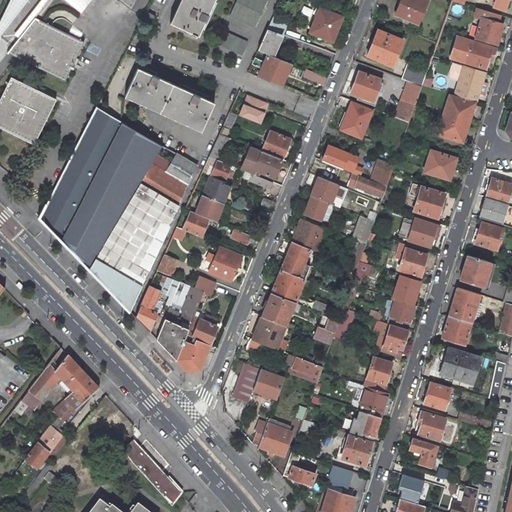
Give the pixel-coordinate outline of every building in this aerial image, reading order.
[(10,0),(1,18),(0,20),(0,28),(7,20),(22,1),(21,0),(10,0)] [(183,0),(173,24),(198,35),(214,2),(214,0),(183,0)] [(265,0),(237,0),(230,15),(255,26),(266,1),(265,0)] [(427,0),(399,0),(395,11),(409,17),(408,19),(419,23),(427,0)] [(492,0),(496,1),(494,5),(504,8),(506,0),(492,0)] [(482,17),(475,37),(497,43),(503,22),(497,21),(499,14),(477,7),(475,15),(482,17)] [(320,8),(310,31),(332,41),(342,17),(320,8)] [(146,12),(141,20),(151,25),(155,16),(146,12)] [(287,21),(273,16),(267,29),(278,33),(281,34),(287,21)] [(39,19),(35,18),(19,38),(28,41),(39,19)] [(19,38),(7,52),(65,81),(84,42),(39,19),(28,41),(19,38)] [(267,29),(258,50),(268,54),(269,54),(278,33),(267,29)] [(403,40),(378,30),(367,55),(393,65),(403,40)] [(223,31),(217,44),(242,55),(247,42),(223,31)] [(495,47),(458,36),(451,56),(489,68),(495,47)] [(268,54),(257,76),(281,86),(291,63),(269,54),(268,54)] [(425,78),(428,70),(407,62),(401,79),(409,82),(422,86),(422,85),(425,78)] [(485,71),(464,64),(454,94),(476,100),(478,93),(483,95),(487,82),(482,80),(485,71)] [(137,68),(126,93),(202,128),(214,103),(179,87),(156,76),(137,68)] [(319,75),(305,69),(302,77),(316,82),(319,75)] [(382,79),(359,71),(350,92),(374,100),(382,79)] [(11,77),(0,99),(0,127),(34,144),(56,99),(11,77)] [(432,80),(425,78),(422,85),(429,87),(432,80)] [(422,86),(409,82),(406,92),(418,96),(422,86)] [(249,94),(240,115),(260,123),(268,102),(249,94)] [(473,101),(449,95),(437,134),(461,140),(473,101)] [(416,104),(400,98),(394,116),(409,122),(416,104)] [(372,110),(351,102),(340,129),(361,138),(372,110)] [(197,166),(162,145),(97,106),(39,217),(54,233),(86,266),(89,268),(130,311),(197,166)] [(223,126),(220,133),(226,136),(229,129),(223,126)] [(270,131),(262,150),(282,159),(290,139),(270,131)] [(220,133),(209,156),(222,161),(232,138),(226,136),(220,133)] [(328,145),(322,160),(352,172),(358,157),(328,145)] [(259,152),(260,149),(251,146),(241,169),(253,174),(254,169),(261,153),(259,152)] [(262,150),(260,149),(259,152),(261,153),(254,169),(274,177),(282,159),(262,150)] [(456,157),(430,150),(424,171),(449,178),(456,157)] [(209,156),(202,172),(208,175),(211,166),(215,168),(212,175),(225,180),(231,165),(222,161),(209,156)] [(395,163),(379,157),(370,180),(379,183),(387,186),(392,171),(393,169),(395,163)] [(370,180),(353,173),(349,182),(383,196),(387,186),(379,183),(370,180)] [(272,182),(253,174),(250,181),(270,189),(272,182)] [(211,176),(204,194),(223,202),(225,197),(230,184),(211,176)] [(199,177),(193,190),(200,193),(206,180),(199,177)] [(338,185),(318,177),(311,195),(328,202),(330,203),(334,195),(338,185)] [(511,186),(511,183),(491,177),(485,197),(511,205),(511,190),(511,186)] [(445,193),(421,186),(413,210),(437,217),(445,193)] [(193,190),(185,208),(189,210),(192,211),(200,193),(193,190)] [(204,194),(196,213),(209,218),(216,221),(220,211),(223,202),(204,194)] [(328,202),(311,195),(304,213),(321,220),(328,202)] [(343,199),(334,195),(330,203),(339,207),(343,199)] [(258,204),(273,209),(276,202),(261,196),(258,204)] [(511,205),(485,197),(479,216),(511,226),(511,205)] [(381,202),(376,200),(370,219),(374,221),(380,205),(381,202)] [(189,210),(182,229),(201,237),(205,229),(209,218),(196,213),(192,211),(189,210)] [(370,219),(360,215),(351,239),(353,240),(366,245),(370,233),(374,221),(370,219)] [(324,228),(301,218),(292,242),(310,249),(315,251),(324,228)] [(439,225),(415,218),(408,240),(433,246),(439,225)] [(503,227),(482,221),(475,242),(496,249),(503,227)] [(230,237),(246,244),(250,235),(234,228),(230,237)] [(366,245),(353,240),(344,263),(357,268),(359,263),(362,255),(366,245)] [(310,249),(292,242),(286,255),(305,263),(310,249)] [(405,248),(407,244),(401,242),(396,257),(402,259),(405,248)] [(219,246),(208,272),(231,282),(237,266),(242,256),(219,246)] [(427,254),(405,248),(402,259),(398,269),(420,275),(427,254)] [(164,254),(157,270),(168,275),(175,259),(164,254)] [(491,261),(467,254),(460,278),(484,285),(491,261)] [(305,263),(286,255),(281,269),(304,279),(310,265),(305,263)] [(304,279),(281,269),(271,293),(295,302),(297,296),(304,279)] [(155,273),(135,317),(143,325),(149,331),(157,313),(151,310),(159,292),(170,296),(167,303),(170,304),(180,281),(155,273)] [(421,279),(400,274),(392,298),(394,298),(413,304),(421,279)] [(214,281),(199,275),(195,287),(204,291),(210,293),(215,282),(214,281)] [(170,304),(170,305),(183,311),(178,324),(189,329),(194,316),(198,305),(204,291),(195,287),(191,286),(180,281),(170,304)] [(480,293),(457,286),(448,315),(471,322),(480,293)] [(295,302),(271,293),(262,316),(285,325),(286,322),(293,307),(295,302)] [(309,301),(297,296),(295,302),(300,305),(322,314),(326,305),(310,299),(309,301)] [(389,315),(410,321),(415,304),(413,304),(394,298),(392,298),(388,297),(386,307),(391,308),(389,315)] [(511,334),(511,303),(506,301),(499,331),(502,332),(511,335),(511,334)] [(366,314),(343,308),(338,321),(333,336),(355,343),(366,314)] [(382,312),(371,309),(369,315),(380,319),(382,312)] [(167,313),(156,339),(165,348),(176,360),(184,341),(186,334),(189,329),(178,324),(171,321),(173,316),(167,313)] [(333,336),(338,321),(322,315),(313,337),(330,344),(333,336)] [(387,321),(408,327),(410,321),(389,315),(387,321)] [(471,322),(448,315),(441,337),(464,344),(471,322)] [(189,329),(186,334),(192,337),(210,344),(217,326),(200,319),(194,316),(189,329)] [(285,325),(262,316),(252,339),(263,343),(275,348),(279,338),(281,339),(284,334),(281,333),(285,325)] [(380,331),(376,344),(395,350),(397,345),(402,347),(407,329),(389,324),(377,320),(374,329),(380,331)] [(298,327),(286,322),(285,325),(297,330),(298,327)] [(511,335),(502,332),(497,352),(495,352),(493,358),(506,362),(511,339),(511,335)] [(184,341),(176,360),(187,371),(193,370),(200,369),(210,344),(192,337),(190,343),(184,341)] [(252,339),(250,338),(245,349),(258,354),(263,343),(252,339)] [(395,350),(376,344),(374,349),(375,349),(399,356),(400,351),(402,347),(397,345),(395,350)] [(480,357),(447,347),(446,348),(444,349),(441,351),(440,352),(439,353),(439,354),(439,355),(439,358),(440,360),(441,361),(442,362),(443,362),(446,363),(443,372),(472,381),(480,357)] [(0,414),(32,373),(0,348),(0,414)] [(67,354),(55,370),(52,372),(44,382),(51,387),(56,381),(58,383),(62,379),(65,382),(62,386),(69,394),(65,398),(76,408),(98,387),(82,370),(67,354)] [(322,367),(296,356),(292,367),(319,377),(321,372),(322,367)] [(373,357),(364,385),(366,386),(383,391),(392,362),(373,357)] [(50,363),(38,378),(44,382),(52,372),(55,370),(50,363)] [(260,368),(246,363),(234,395),(242,398),(249,401),(252,390),(260,368)] [(284,377),(260,368),(252,390),(264,394),(276,398),(284,377)] [(44,382),(38,378),(29,391),(40,399),(51,387),(44,382)] [(364,385),(349,381),(347,384),(365,390),(366,386),(364,385)] [(450,387),(430,381),(424,402),(444,408),(450,387)] [(383,391),(366,386),(365,390),(358,410),(380,417),(388,392),(383,391)] [(40,399),(29,391),(8,419),(14,423),(28,405),(33,409),(40,399)] [(294,419),(302,422),(303,420),(307,409),(298,406),(294,419)] [(380,417),(358,410),(356,419),(365,421),(362,431),(356,430),(356,428),(350,426),(348,433),(373,440),(380,417)] [(446,418),(421,410),(415,431),(439,439),(446,418)] [(493,421),(460,411),(458,418),(491,429),(493,421)] [(65,421),(58,416),(25,458),(36,468),(62,435),(57,431),(65,421)] [(274,425),(267,423),(265,430),(259,446),(277,453),(284,455),(292,432),(274,425)] [(259,446),(265,430),(258,427),(252,443),(259,446)] [(348,433),(337,429),(335,435),(347,438),(348,433)] [(373,440),(348,433),(347,438),(341,457),(365,463),(373,440)] [(436,444),(413,436),(409,448),(422,452),(419,462),(430,466),(436,444)] [(121,450),(172,505),(182,492),(159,467),(133,439),(121,450)] [(299,456),(291,454),(283,475),(302,481),(311,485),(315,473),(296,466),(299,456)] [(51,462),(50,462),(20,500),(24,504),(43,479),(48,473),(54,465),(51,462)] [(352,471),(332,465),(327,478),(348,484),(352,471)] [(450,472),(439,468),(437,476),(448,479),(450,472)] [(55,478),(48,473),(43,479),(50,484),(55,478)] [(401,490),(399,498),(417,504),(424,480),(402,473),(397,488),(401,490)] [(472,511),(478,488),(470,486),(465,507),(453,503),(450,511),(472,511)] [(349,511),(354,497),(328,489),(321,511),(349,511)] [(417,504),(399,498),(394,511),(421,511),(424,506),(417,504)] [(109,511),(99,503),(91,511),(115,511),(111,508),(109,511)]
